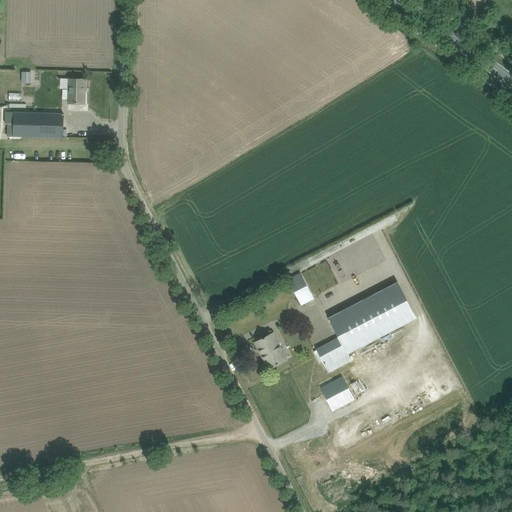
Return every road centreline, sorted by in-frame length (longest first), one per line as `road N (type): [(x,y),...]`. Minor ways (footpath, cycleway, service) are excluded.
road 1 (unclassified): [(302,511),(127,178),(126,0)]
road 2 (track): [(259,431),(0,479)]
road 3 (secondary): [(511,82),(396,0)]
road 4 (track): [(0,144),(121,142)]
